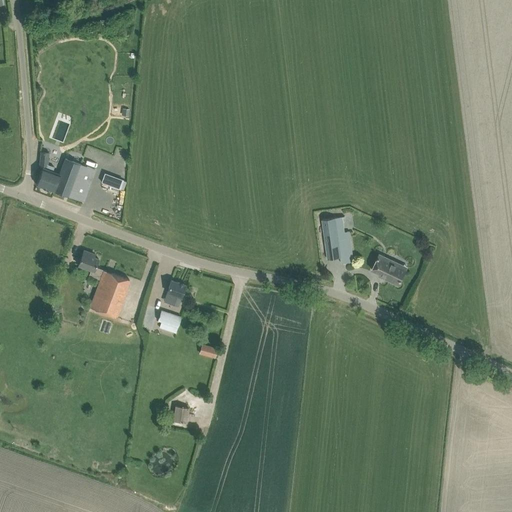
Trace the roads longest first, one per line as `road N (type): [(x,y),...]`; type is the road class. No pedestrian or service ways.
road 1 (unclassified): [(511,374),(351,298),(218,268),(23,197)]
road 2 (unclassified): [(23,197),(30,151),(15,0)]
